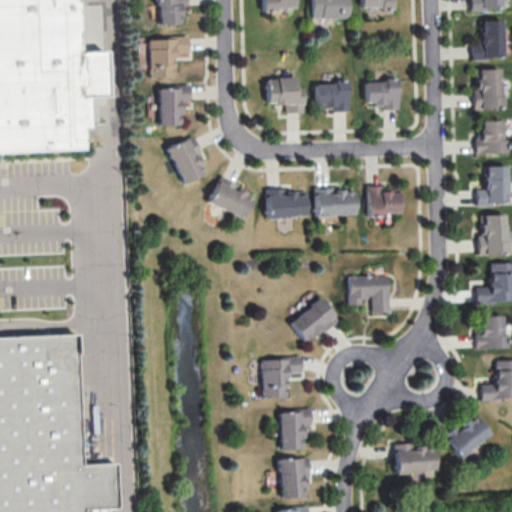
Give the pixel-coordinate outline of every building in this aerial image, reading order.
[(0,0),(73,0),(75,52),(101,50),(103,96),(84,96),(85,126),(79,126),(80,148),(0,152),(0,0)] [(154,0),(155,24),(182,23),(180,0),(154,0)] [(291,7),(291,0),(258,0),(258,8),(291,7)] [(306,0),(306,16),(344,16),(344,0),(306,0)] [(466,0),(467,8),(497,7),(497,0),(466,0)] [(499,55),(498,19),(476,20),(477,56),(499,55)] [(145,38),(147,77),(171,76),(171,52),(185,51),(184,36),(145,38)] [(470,69),(472,108),(498,106),(497,67),(470,69)] [(283,112),(300,111),(299,89),(292,89),(291,77),(273,78),(273,92),(264,92),(264,103),(282,102),(283,112)] [(361,89),(380,90),(380,81),(361,81),(361,89)] [(155,86),(156,124),(178,124),(178,100),(187,100),(186,85),(155,86)] [(393,86),(381,87),(381,90),(361,91),(362,101),(371,101),(371,107),(394,106),(393,86)] [(312,92),(312,108),(334,108),(334,109),(343,108),(342,91),(312,92)] [(499,119),(478,120),(479,129),(472,129),(472,152),(500,152),(499,119)] [(179,182),(204,172),(189,136),(164,146),(179,182)] [(503,165),(480,165),(480,189),(472,189),(472,203),(504,202),(503,165)] [(206,201),(241,217),(251,196),(226,185),(228,180),(217,176),(206,201)] [(396,213),(396,186),(364,186),(364,213),(396,213)] [(314,214),(348,214),(347,189),(314,190),(314,214)] [(264,216),(303,215),(302,192),(264,193),(264,216)] [(475,214),(475,253),(503,252),(503,231),(502,231),(501,213),(475,214)] [(511,300),(510,270),(500,270),(500,262),(495,262),(495,272),(487,272),(487,286),(471,286),(472,301),(511,300)] [(385,310),(384,283),(362,285),(362,275),(344,276),(345,303),(358,302),(358,297),(368,296),(368,311),(385,310)] [(304,343),(333,317),(323,306),(294,332),(304,343)] [(473,347),(501,346),(500,314),(479,315),(479,324),(472,324),(473,347)] [(0,511),(0,337),(71,335),(77,464),(110,463),(112,508),(78,509),(78,511),(0,511)] [(260,359),(262,396),(285,395),(284,372),(298,371),(298,357),(260,359)] [(476,384),(477,398),(511,397),(511,368),(511,369),(511,358),(491,359),(492,383),(476,384)] [(307,415),(298,416),(297,411),(278,412),(279,448),(301,447),(300,423),(307,423),(307,415)] [(439,432),(454,456),(487,435),(473,412),(455,424),(454,422),(439,432)] [(391,443),(392,471),(431,470),(431,447),(405,447),(405,443),(391,443)] [(279,497),(305,496),(304,465),(299,466),(299,457),(278,458),(279,497)]
